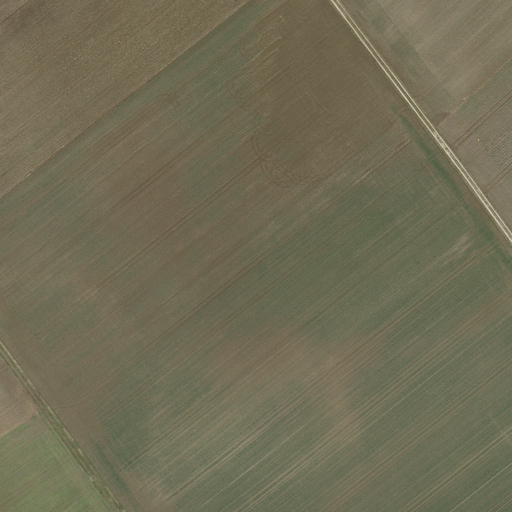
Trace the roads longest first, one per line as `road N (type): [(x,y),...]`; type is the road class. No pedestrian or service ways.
road 1 (track): [(335,0),(511,237)]
road 2 (track): [(0,344),(123,511)]
